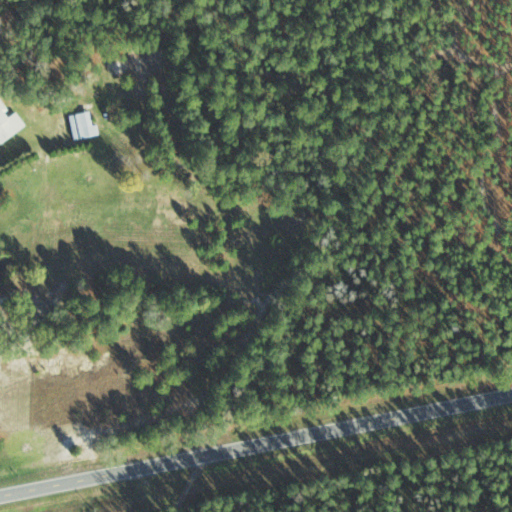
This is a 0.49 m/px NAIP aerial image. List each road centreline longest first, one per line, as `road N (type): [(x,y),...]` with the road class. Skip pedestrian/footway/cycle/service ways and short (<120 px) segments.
road 1 (secondary): [(0,496),(511,395)]
road 2 (track): [(511,425),(186,511)]
